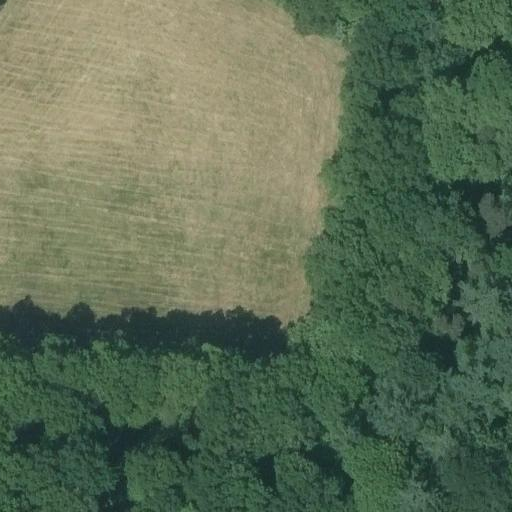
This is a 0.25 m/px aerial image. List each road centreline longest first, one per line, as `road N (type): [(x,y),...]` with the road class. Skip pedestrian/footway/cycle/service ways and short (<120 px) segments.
road 1 (track): [(493,511),(0,497)]
road 2 (track): [(493,511),(467,411),(472,55)]
